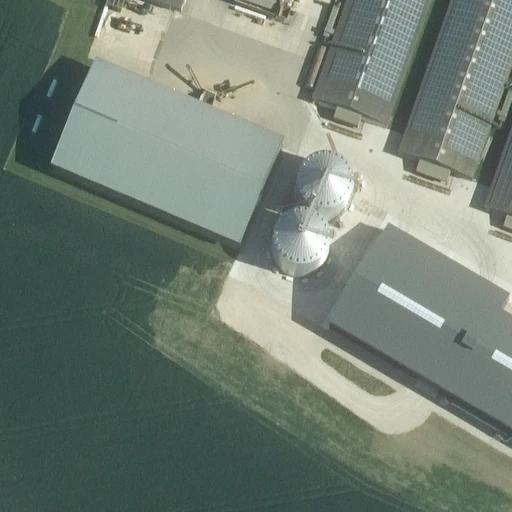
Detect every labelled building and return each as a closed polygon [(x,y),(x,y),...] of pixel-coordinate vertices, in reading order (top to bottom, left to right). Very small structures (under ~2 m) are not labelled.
[(183,0),(135,0),(179,14),(183,0)] [(242,0),(242,2),(273,13),(276,4),(279,5),(280,0),(242,0)] [(348,0),(312,104),(336,113),(332,123),(356,131),(360,121),(384,130),(429,0),(348,0)] [(511,0),(451,0),(397,157),(419,164),(415,176),(445,187),(449,175),(472,183),(511,70),(511,127),(483,212),(505,220),(502,230),(511,233),(511,0)] [(49,173),(237,253),(282,147),(94,67),(49,173)] [(291,170),(288,209),(306,210),(305,221),(336,223),(338,172),(291,170)] [(511,312),(505,310),(511,295),(381,239),(357,294),(339,336),(511,413),(511,312)]
